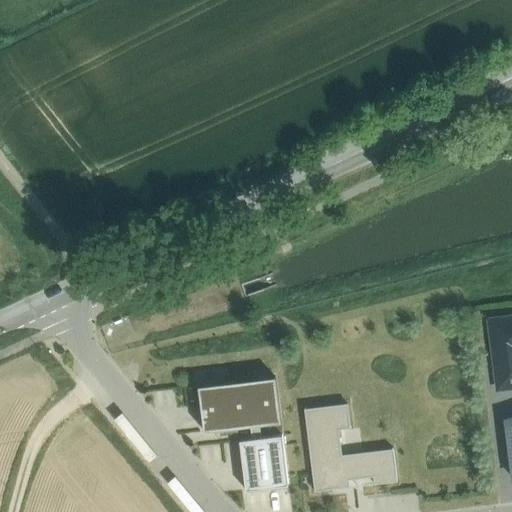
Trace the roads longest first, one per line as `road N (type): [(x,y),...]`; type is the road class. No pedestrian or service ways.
road 1 (tertiary): [(354,155),(47,302)]
road 2 (unclassified): [(47,302),(221,511)]
road 3 (tertiary): [(511,69),(354,155)]
road 4 (tertiary): [(354,155),(511,90)]
